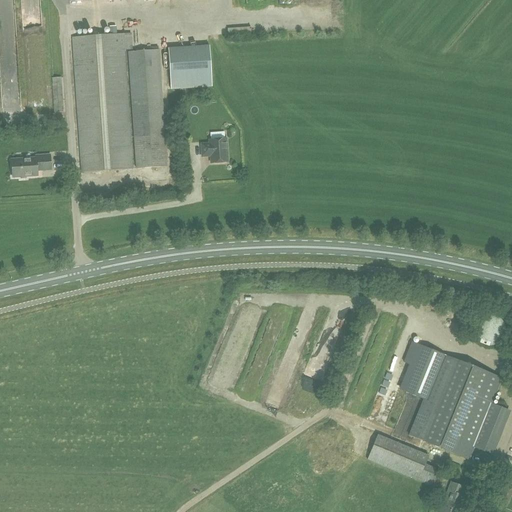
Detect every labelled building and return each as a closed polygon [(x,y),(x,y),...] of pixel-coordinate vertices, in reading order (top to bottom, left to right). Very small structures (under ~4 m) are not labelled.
[(132,169),(126,80),(124,50),(133,50),(132,33),(123,34),(72,37),(81,172),(132,169)] [(171,43),(172,54),(210,52),(210,41),(171,43)] [(167,166),(159,50),(128,52),(136,169),(167,166)] [(210,53),(171,55),(173,85),(212,82),(210,53)] [(63,112),(61,80),(60,77),(52,77),(54,113),(63,112)] [(201,145),(202,157),(211,157),(211,164),(228,163),(226,140),(210,141),(210,145),(201,145)] [(37,170),(51,169),(50,155),(35,155),(36,158),(11,160),(12,177),(37,175),(37,170)] [(323,313),(322,326),(330,327),(332,314),(323,313)] [(498,317),(491,315),(488,315),(484,316),(481,318),(477,322),(475,328),(474,333),(476,337),(478,341),(482,344),(487,345),(493,345),(498,343),(503,338),(505,331),(505,327),(503,322),(498,317)] [(409,434),(467,458),(500,379),(441,354),(407,340),(400,359),(409,363),(399,387),(424,397),(409,434)] [(498,451),(511,408),(500,404),(495,422),(492,421),(485,442),(484,447),(498,451)] [(367,460),(418,481),(429,457),(378,435),(367,460)] [(504,501),(511,480),(501,476),(492,497),(504,501)] [(446,499),(441,511),(458,511),(461,506),(462,506),(465,497),(461,496),(464,487),(451,483),(445,499),(446,499)]
